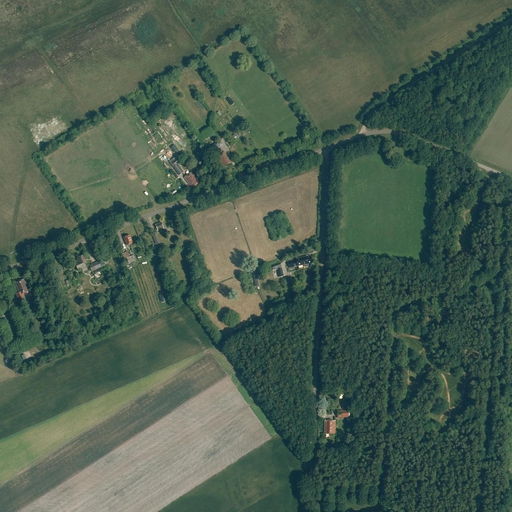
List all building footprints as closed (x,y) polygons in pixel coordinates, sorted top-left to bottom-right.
[(222,144),(219,140),(209,148),(212,151),(222,144)] [(174,145),(170,148),(174,153),(178,150),(174,145)] [(220,150),(215,153),(218,157),(216,157),(224,167),(231,162),(228,158),(229,158),(224,152),(223,153),(220,150)] [(169,161),(179,175),(183,172),(178,164),(180,162),(176,156),(169,161)] [(191,172),(184,178),(191,187),(193,186),(193,187),(199,182),(191,172)] [(161,223),(155,226),(158,232),(164,229),(161,223)] [(151,235),(155,245),(160,243),(156,233),(151,235)] [(129,236),(123,238),(127,246),(133,244),(129,236)] [(81,256),(77,258),(78,262),(75,264),(78,270),(81,268),(83,271),(87,270),(81,256)] [(294,261),(287,262),(288,269),(304,265),(304,268),(308,267),(308,264),(312,264),(310,256),(301,258),(301,259),(294,261)] [(98,261),(89,266),(91,271),(101,267),(98,261)] [(281,264),(272,268),(272,271),(277,270),(278,277),(283,277),(281,264)] [(19,293),(16,294),(19,302),(25,300),(22,294),(28,292),(26,285),(30,284),(28,280),(25,281),(24,280),(15,283),(19,293)] [(324,421),(324,434),(334,434),(334,422),(324,421)]
